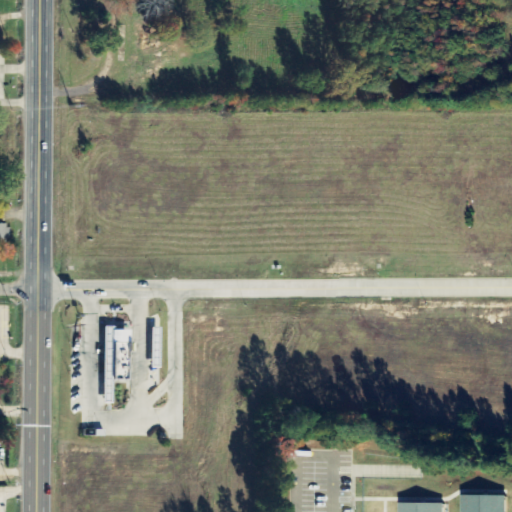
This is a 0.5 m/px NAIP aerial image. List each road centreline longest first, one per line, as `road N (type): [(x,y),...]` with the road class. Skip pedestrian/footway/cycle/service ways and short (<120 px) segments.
road 1 (secondary): [(38,0),(33,511)]
road 2 (residential): [(511,283),(36,286)]
